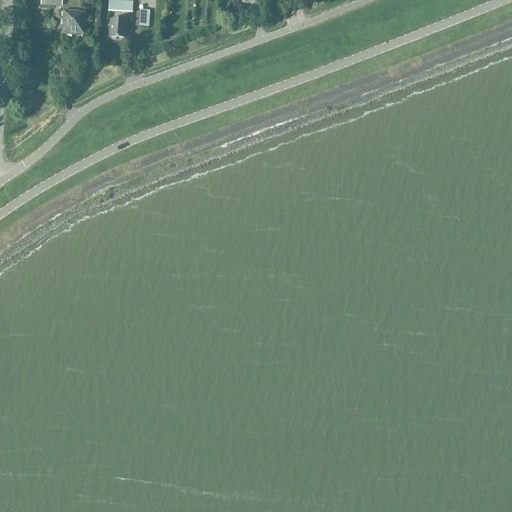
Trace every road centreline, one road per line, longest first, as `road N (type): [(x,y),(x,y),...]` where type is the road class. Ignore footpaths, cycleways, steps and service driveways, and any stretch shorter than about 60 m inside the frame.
road 1 (tertiary): [(0,213),(146,133),(501,0)]
road 2 (tertiary): [(365,0),(111,95),(0,179)]
